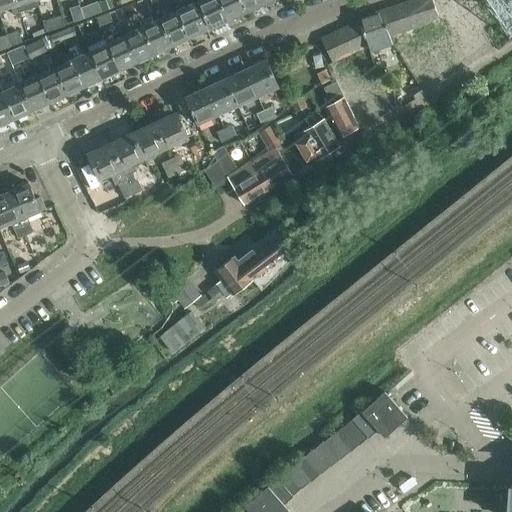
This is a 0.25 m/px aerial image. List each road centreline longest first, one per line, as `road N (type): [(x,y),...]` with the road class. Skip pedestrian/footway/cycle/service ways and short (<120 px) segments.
road 1 (unclassified): [(511,60),(217,232),(136,247),(84,242)]
road 2 (unclassified): [(42,148),(208,62),(358,0)]
road 3 (residential): [(320,511),(382,462),(496,461),(511,451)]
